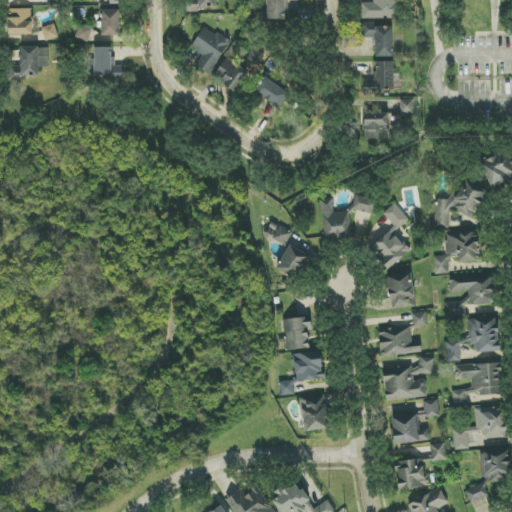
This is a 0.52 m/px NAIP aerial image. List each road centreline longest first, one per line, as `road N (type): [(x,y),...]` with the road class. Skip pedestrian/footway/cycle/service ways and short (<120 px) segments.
road 1 (residential): [(330,0),(331,114),(316,141),(281,154),(260,148),(171,81),(159,61),(154,0)]
road 2 (residential): [(357,456),(204,467),(132,511)]
road 3 (residential): [(365,511),(341,287)]
